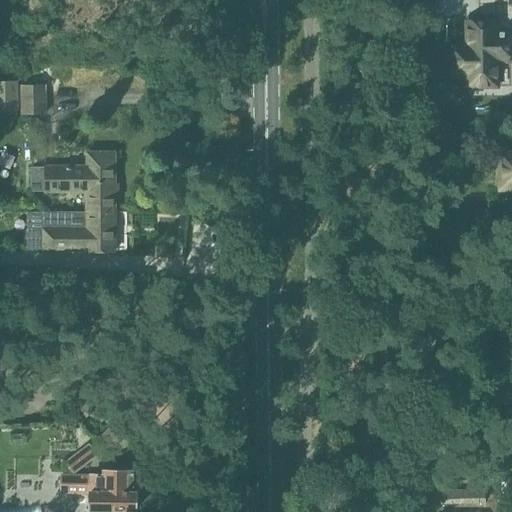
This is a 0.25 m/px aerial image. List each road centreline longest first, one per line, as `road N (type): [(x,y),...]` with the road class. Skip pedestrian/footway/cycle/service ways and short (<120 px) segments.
road 1 (unclassified): [(305,511),(299,0)]
road 2 (secondary): [(270,511),(266,0)]
